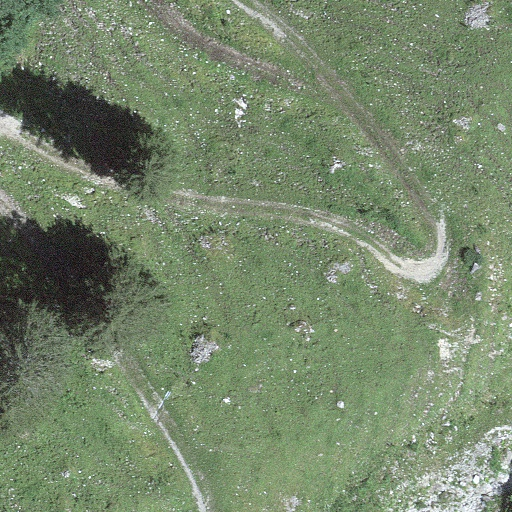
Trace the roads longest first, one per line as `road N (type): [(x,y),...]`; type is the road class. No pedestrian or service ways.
road 1 (track): [(237,0),(306,53),(433,213),(441,241),(436,262),(425,269),(402,267),(338,222),(152,196),(85,171),(0,122)]
road 2 (track): [(0,203),(99,322),(191,469),(204,511)]
